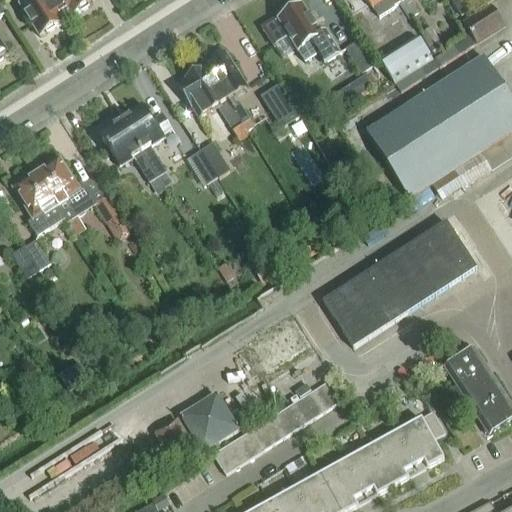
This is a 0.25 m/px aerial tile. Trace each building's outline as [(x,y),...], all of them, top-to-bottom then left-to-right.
[(33,0),(22,7),(41,37),(62,24),(58,18),(70,10),(71,10),(64,0),(33,0)] [(64,0),(71,10),(70,10),(74,16),(95,2),(93,0),(64,0)] [(403,26),(412,20),(398,0),(367,0),(373,9),(385,1),(387,4),(392,0),(397,8),(393,10),(403,26)] [(398,0),(412,20),(420,15),(410,0),(398,0)] [(476,12),(469,0),(448,0),(461,21),(476,12)] [(477,49),(505,31),(499,20),(491,8),(462,25),(470,38),(477,49)] [(292,39),(300,52),(307,64),(321,56),(327,65),(342,56),(328,35),(323,38),(305,9),(282,23),(280,21),(265,31),(276,49),(292,39)] [(442,45),(434,32),(423,38),(431,52),(442,45)] [(399,89),(436,66),(433,61),(424,46),(421,40),(383,64),(386,69),(396,84),(399,89)] [(377,70),(361,44),(347,53),(363,79),(377,70)] [(215,65),(207,70),(248,134),(256,130),(240,105),(238,107),(234,100),(248,91),(227,57),(223,60),(219,58),(215,61),(215,65)] [(511,100),(487,61),(369,137),(414,207),(413,208),(418,216),(434,206),(428,197),(435,193),(444,207),(466,193),(467,194),(495,177),(494,176),(511,163),(511,100)] [(251,139),(248,134),(207,70),(200,74),(196,73),(191,76),(191,80),(187,83),(188,83),(179,89),(200,121),(208,116),(209,116),(218,110),(240,146),(251,139)] [(367,79),(360,83),(367,93),(374,88),(367,79)] [(297,121),(277,89),(261,100),(281,132),(297,121)] [(145,109),(142,111),(138,110),(134,113),(134,116),(123,123),(160,181),(167,177),(169,176),(157,157),(149,152),(166,141),(164,139),(174,133),(163,116),(154,122),(145,109)] [(151,186),(160,181),(123,123),(113,130),(109,129),(104,132),(104,134),(100,137),(121,169),(138,158),(138,166),(151,186)] [(201,153),(219,182),(232,174),(214,145),(201,153)] [(209,188),(219,182),(201,153),(191,160),(209,188)] [(49,171),(40,177),(67,222),(77,239),(88,232),(80,218),(99,207),(85,184),(80,187),(78,186),(75,182),(72,181),(61,163),(57,165),(54,165),(50,168),(49,171)] [(34,222),(30,225),(39,239),(67,222),(40,177),(36,180),(33,179),(27,182),(27,185),(17,191),(27,208),(27,212),(34,222)] [(167,177),(160,181),(163,187),(166,191),(173,187),(167,177)] [(160,181),(151,186),(155,192),(163,187),(160,181)] [(122,246),(136,238),(125,221),(112,199),(99,207),(112,229),(122,246)] [(409,207),(388,221),(393,230),(415,216),(409,207)] [(446,223),(323,305),(355,353),(478,271),(446,223)] [(317,242),(301,252),(308,263),(324,253),(317,242)] [(13,258),(28,282),(52,266),(37,243),(13,258)] [(236,279),(227,266),(217,272),(226,286),(236,279)] [(270,268),(256,276),(262,288),(277,279),(270,268)] [(255,345),(274,374),(313,348),(294,319),(255,345)] [(511,408),(475,351),(445,370),(457,388),(450,392),(461,409),(468,404),(489,437),(511,422),(511,408)] [(80,367),(60,379),(70,395),(90,383),(80,367)] [(330,412),(345,402),(332,382),(318,391),(330,412)] [(318,391),(303,400),(316,421),(330,412),(318,391)] [(219,396),(182,418),(205,456),(242,434),(219,396)] [(303,400),(288,410),(301,431),(316,421),(303,400)] [(301,431),(288,410),(273,419),(286,440),(301,431)] [(445,437),(433,415),(398,434),(421,474),(444,461),(434,443),(445,437)] [(273,419),(258,429),(271,449),(286,440),(273,419)] [(199,454),(179,421),(154,435),(174,469),(199,454)] [(258,429),(243,438),(256,459),(271,449),(258,429)] [(398,434),(371,449),(394,489),(421,474),(398,434)] [(256,459),(243,438),(228,447),(241,468),(256,459)] [(228,447),(213,457),(226,478),(241,468),(228,447)] [(348,462),(371,502),(394,489),(371,449),(348,462)] [(290,477),(307,467),(303,461),(286,470),(290,477)] [(348,462),(323,476),(343,511),(352,511),(371,502),(348,462)] [(343,511),(323,476),(297,490),(308,511),(343,511)] [(273,511),(308,511),(297,490),(270,505),(273,511)]
